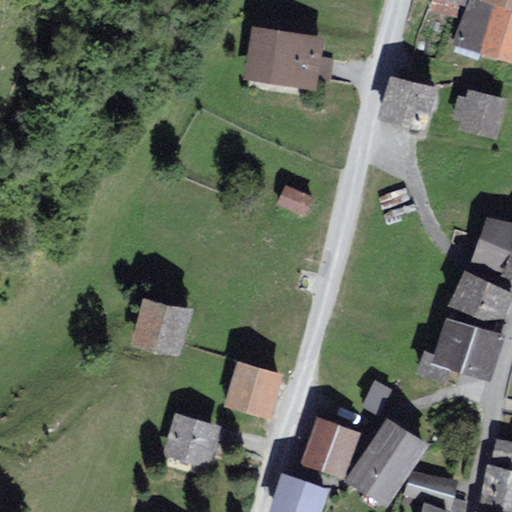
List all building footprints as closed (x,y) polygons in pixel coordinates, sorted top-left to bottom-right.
[(511,4),(496,0),(472,0),(461,39),(511,54),(511,4)] [(328,34),(255,24),(248,76),(320,86),(328,34)] [(443,86),(395,73),(383,120),(431,132),(443,86)] [(508,98),(469,88),(459,126),(498,137),(508,98)] [(308,211),(312,193),(285,186),(280,204),(308,211)] [(476,258),(507,269),(511,255),(511,220),(492,213),(476,258)] [(511,299),(511,289),(467,271),(455,299),(503,320),(511,299)] [(181,348),(191,306),(147,295),(136,337),(181,348)] [(502,332),(453,315),(439,355),(488,371),(502,332)] [(269,413),(281,368),(242,358),(230,403),(269,413)] [(390,387),(376,380),(365,403),(379,409),(390,387)] [(221,423),(178,412),(168,450),(211,462),(221,423)] [(357,427),(319,415),(306,457),(344,469),(357,427)] [(427,440),(388,415),(350,475),(389,500),(427,440)] [(511,459),(511,440),(499,437),(493,462),(510,466),(511,459)] [(511,508),(511,466),(510,466),(493,462),(491,462),(482,501),(511,508)] [(316,511),(326,485),(287,471),(274,510),(279,511),(316,511)] [(427,497),(447,500),(452,501),(452,497),(456,480),(414,472),(410,493),(427,497)] [(444,511),(447,500),(427,497),(424,511),(444,511)] [(467,499),(452,497),(452,501),(450,509),(465,511),(467,499)]
